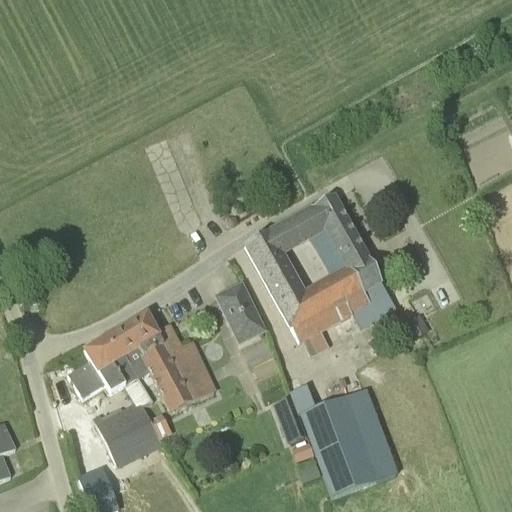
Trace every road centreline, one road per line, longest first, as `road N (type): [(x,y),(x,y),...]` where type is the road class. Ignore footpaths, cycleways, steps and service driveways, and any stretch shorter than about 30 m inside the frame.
road 1 (residential): [(25,355),(87,336),(342,187)]
road 2 (unclassified): [(72,511),(25,355)]
